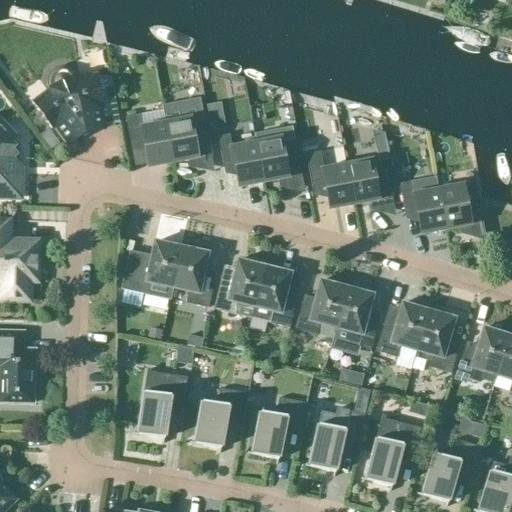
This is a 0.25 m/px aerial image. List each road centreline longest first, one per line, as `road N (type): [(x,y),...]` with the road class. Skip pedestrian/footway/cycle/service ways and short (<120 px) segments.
road 1 (residential): [(511,296),(112,188),(84,210),(81,252)]
road 2 (residential): [(304,511),(91,473),(77,437),(81,252)]
